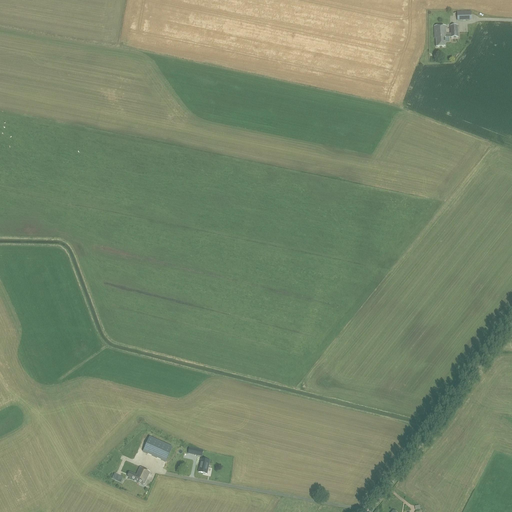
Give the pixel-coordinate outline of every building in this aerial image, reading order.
[(456,12),(457,21),(472,20),(471,11),(456,12)] [(446,35),(446,26),(434,26),(435,38),(436,38),(436,47),(445,47),(445,38),(458,37),(458,26),(450,26),(451,34),(446,35)] [(207,420),(200,414),(197,418),(199,419),(198,420),(204,425),(207,420)] [(173,447),(150,437),(143,452),(166,462),(173,447)] [(202,457),(203,450),(195,449),(194,455),(202,457)] [(199,472),(207,474),(210,461),(202,459),(199,472)] [(150,472),(140,468),(138,473),(136,472),(138,467),(129,463),(124,476),(145,485),(150,472)]
